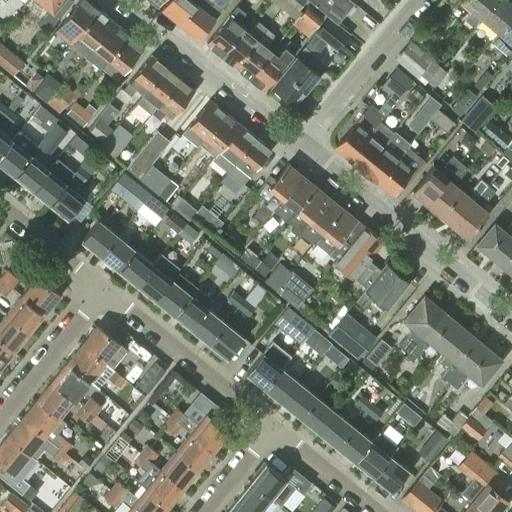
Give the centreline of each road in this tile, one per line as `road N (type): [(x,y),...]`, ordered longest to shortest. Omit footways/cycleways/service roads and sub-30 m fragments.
road 1 (residential): [(304,147),(511,319)]
road 2 (residential): [(125,0),(304,147)]
road 3 (residential): [(103,290),(266,419)]
road 4 (unclassified): [(304,147),(426,0)]
road 5 (residential): [(103,290),(0,418)]
road 6 (residential): [(266,419),(379,511)]
road 7 (residential): [(0,207),(103,290)]
